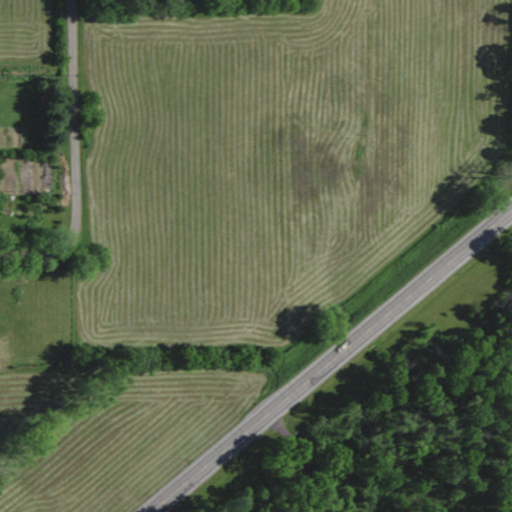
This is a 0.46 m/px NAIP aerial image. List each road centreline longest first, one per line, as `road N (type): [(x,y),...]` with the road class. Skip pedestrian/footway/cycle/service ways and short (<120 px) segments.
road 1 (primary): [(149,511),(511,208)]
road 2 (residential): [(72,237),(72,0)]
